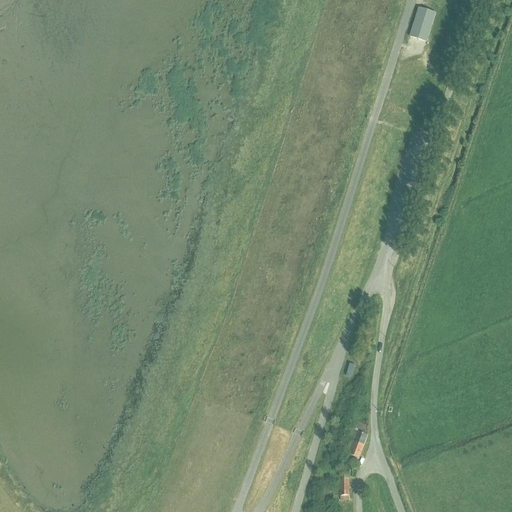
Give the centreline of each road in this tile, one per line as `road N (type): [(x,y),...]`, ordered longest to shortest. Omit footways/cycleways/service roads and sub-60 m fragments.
road 1 (unclassified): [(238,511),(320,295),(414,0)]
road 2 (unclassified): [(389,263),(480,0)]
road 3 (unclassified): [(374,455),(389,263)]
road 4 (unclassified): [(260,511),(345,340)]
road 5 (unclassified): [(296,511),(345,340)]
